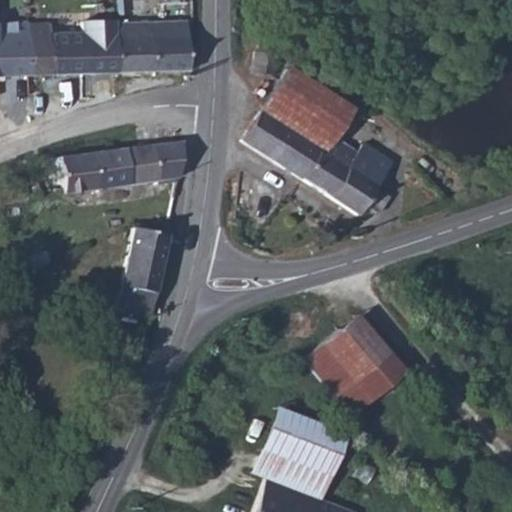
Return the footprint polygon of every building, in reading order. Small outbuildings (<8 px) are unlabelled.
[(244,0),(245,10),(271,7),(270,0),(244,0)] [(299,0),(292,9),(318,30),(333,16),(313,0),(299,0)] [(120,26),(123,75),(188,71),(184,24),(120,26)] [(55,44),(57,78),(123,75),(120,26),(54,29),(55,44)] [(55,44),(54,29),(28,30),(29,44),(55,44)] [(0,81),(57,78),(55,44),(29,44),(28,30),(0,31),(0,81)] [(266,47),(248,48),(250,74),(267,73),(266,47)] [(321,148),(324,143),(347,111),(291,72),(265,110),(321,148)] [(354,161),(324,143),(321,148),(265,110),(244,140),(360,218),(366,208),(378,215),(389,199),(377,192),(394,167),(364,147),(354,161)] [(182,164),(183,148),(30,173),(33,194),(50,191),(52,203),(174,186),(182,164)] [(165,244),(131,236),(114,315),(146,325),(152,300),(165,244)] [(0,332),(32,335),(33,314),(0,311),(0,332)] [(350,324),(312,357),(360,407),(396,376),(350,324)] [(253,474),(262,480),(316,500),(340,438),(274,414),(253,474)] [(348,511),(316,500),(262,480),(252,511),(348,511)]
